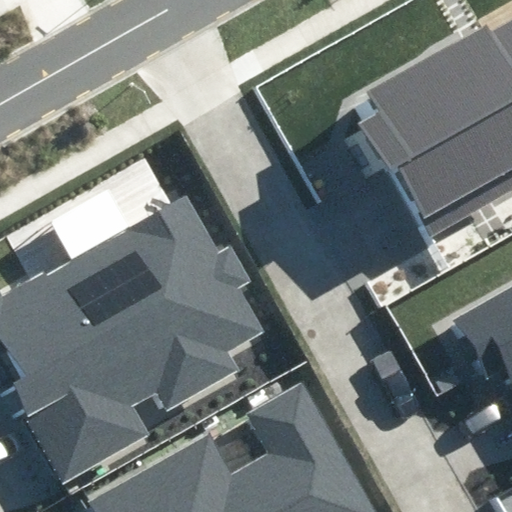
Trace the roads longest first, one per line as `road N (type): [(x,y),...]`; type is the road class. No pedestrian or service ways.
road 1 (residential): [(455,511),(173,0)]
road 2 (tertiary): [(169,0),(0,98)]
